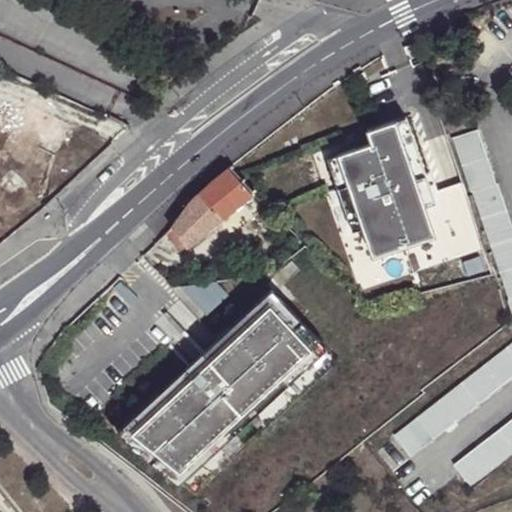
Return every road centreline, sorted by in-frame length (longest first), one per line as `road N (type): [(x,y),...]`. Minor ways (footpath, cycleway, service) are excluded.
road 1 (tertiary): [(438,0),(319,61),(259,103),(0,318)]
road 2 (residential): [(121,511),(0,382)]
